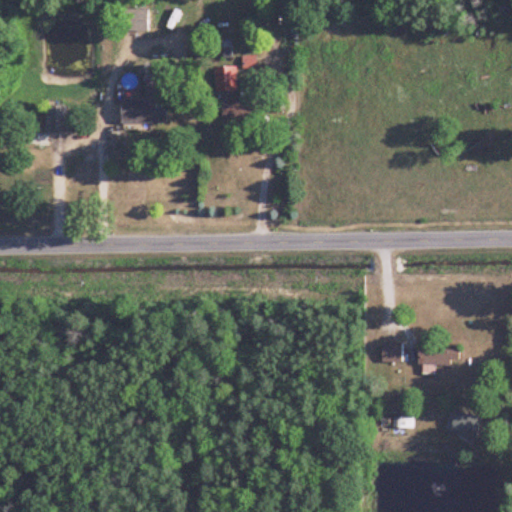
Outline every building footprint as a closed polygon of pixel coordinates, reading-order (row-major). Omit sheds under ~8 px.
[(148,10),(118,10),(118,32),(148,32),(148,10)] [(257,57),(243,57),(243,69),(257,69),(257,57)] [(214,67),(214,94),(221,94),(221,118),(253,118),(253,98),(237,98),(237,67),(214,67)] [(160,100),(117,100),(117,123),(160,123),(160,100)] [(68,131),(68,106),(46,106),(46,131),(68,131)] [(46,144),(46,134),(22,134),(22,144),(46,144)] [(417,365),(451,366),(452,360),(459,361),(459,348),(418,347),(417,365)] [(449,430),(475,438),(481,418),(455,410),(449,430)] [(414,427),(414,418),(394,418),(394,427),(414,427)]
